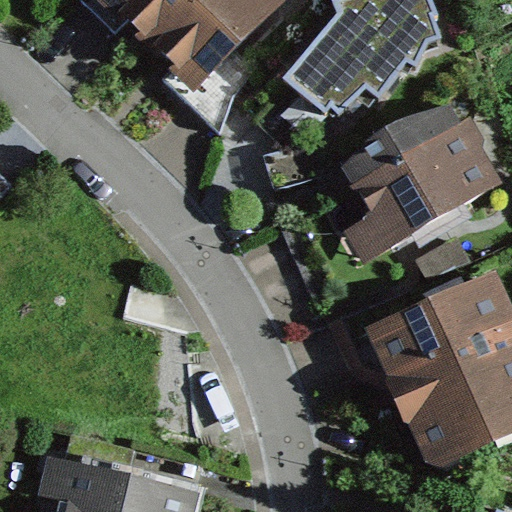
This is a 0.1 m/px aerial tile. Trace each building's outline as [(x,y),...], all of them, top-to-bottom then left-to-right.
[(130,19),(155,43),(195,0),(83,0),(83,1),(116,33),(130,19)] [(164,81),(222,138),(234,98),(257,74),(233,52),(279,4),(275,0),(195,0),(155,43),(179,65),(164,81)] [(339,16),(284,80),(290,85),(314,105),(326,115),(331,110),(341,119),(367,92),(380,103),(409,65),(416,71),(431,43),(440,43),(440,33),(434,20),(436,16),(429,0),(345,0),(336,4),(339,16)] [(314,105),(290,85),(254,122),(277,144),(314,105)] [(341,162),(355,187),(458,128),(448,109),(374,133),(378,139),(341,162)] [(355,187),(391,249),(494,191),(458,128),(355,187)] [(321,140),(264,158),(275,192),(332,173),(321,140)] [(0,174),(0,200),(13,187),(0,174)] [(18,329),(8,327),(0,369),(0,379),(110,399),(125,315),(128,296),(26,278),(18,329)] [(125,315),(186,331),(182,291),(131,280),(128,296),(125,315)] [(420,312),(379,332),(392,360),(402,382),(397,393),(406,413),(417,416),(433,451),(456,458),(494,441),(482,414),(511,399),(511,331),(489,281),(420,312)] [(379,332),(420,312),(409,289),(346,319),(371,371),(392,360),(379,332)] [(186,331),(125,315),(110,399),(105,417),(199,436),(186,331)] [(65,465),(80,469),(127,481),(135,450),(73,435),(65,465)] [(80,469),(69,511),(191,511),(195,497),(127,481),(80,469)]
